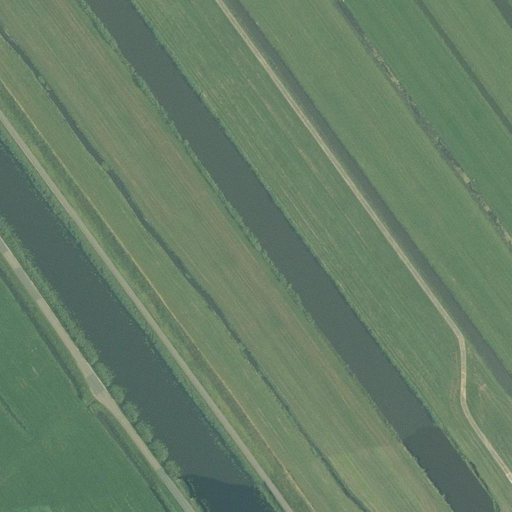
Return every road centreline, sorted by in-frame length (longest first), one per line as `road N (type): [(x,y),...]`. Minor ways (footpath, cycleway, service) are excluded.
road 1 (track): [(511,480),(462,403),(459,336),(217,0)]
road 2 (unclassified): [(288,511),(0,114)]
road 3 (tertiary): [(187,511),(0,248)]
road 4 (track): [(0,491),(99,389)]
